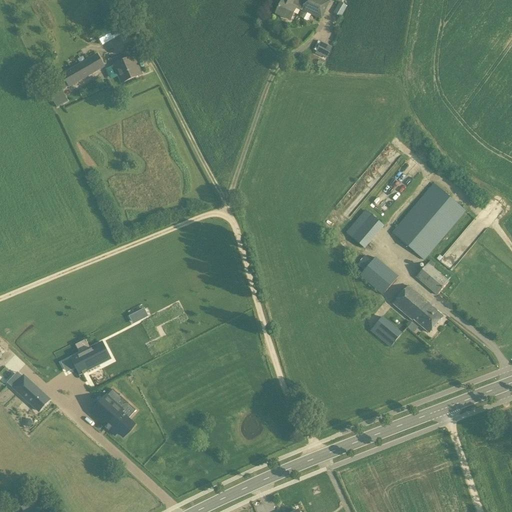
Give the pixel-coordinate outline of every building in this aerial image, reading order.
[(290,21),(296,8),(302,10),(301,11),(321,20),(330,1),(328,0),(282,0),(283,0),(276,14),(290,21)] [(339,1),(333,13),(341,17),(347,5),(339,1)] [(103,46),(118,36),(110,22),(98,29),(101,34),(97,36),(103,46)] [(332,47),(320,41),(315,53),(326,59),(332,47)] [(97,55),(70,71),(77,82),(104,67),(97,55)] [(122,83),(142,74),(140,71),(134,57),(114,66),(119,76),(122,83)] [(55,80),(48,84),(54,94),(50,97),(57,108),(68,101),(61,91),(77,82),(70,71),(55,79),(55,80)] [(434,183),(392,233),(424,261),(466,211),(434,183)] [(346,233),(364,249),(384,226),(365,210),(346,233)] [(358,276),(382,296),(398,276),(375,257),(371,262),(365,256),(358,265),(364,270),(358,276)] [(428,263),(416,278),(437,296),(442,290),(449,281),(447,280),(428,263)] [(430,304),(409,286),(393,305),(413,321),(414,320),(429,333),(443,317),(429,305),(430,304)] [(144,308),(136,312),(140,320),(148,316),(144,308)] [(370,331),(390,348),(402,333),(382,316),(370,331)] [(410,322),(407,327),(414,331),(417,327),(410,322)] [(103,354),(98,344),(61,363),(65,369),(66,373),(77,367),(80,374),(99,365),(95,358),(103,354)] [(13,376),(6,383),(31,407),(42,394),(17,371),(13,376)] [(113,390),(91,414),(99,421),(115,435),(118,432),(123,437),(134,426),(128,421),(120,414),(123,411),(115,403),(120,397),(113,390)] [(23,511),(28,511),(38,507),(31,494),(18,502),(23,511)]
